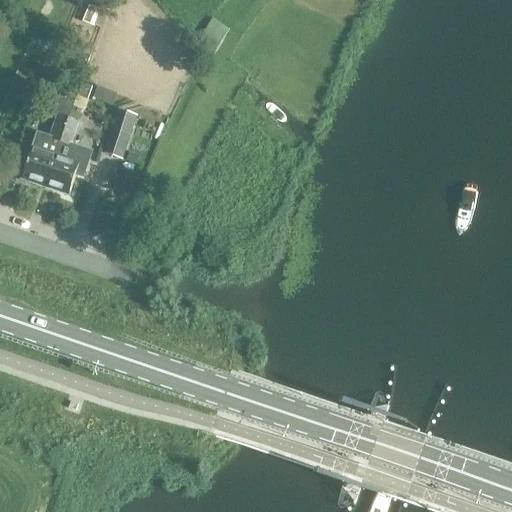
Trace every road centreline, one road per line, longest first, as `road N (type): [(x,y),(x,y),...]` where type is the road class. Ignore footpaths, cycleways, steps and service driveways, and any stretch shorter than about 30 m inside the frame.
road 1 (primary): [(511,490),(0,316)]
road 2 (track): [(222,72),(141,265),(129,276)]
road 3 (residential): [(129,276),(0,232)]
